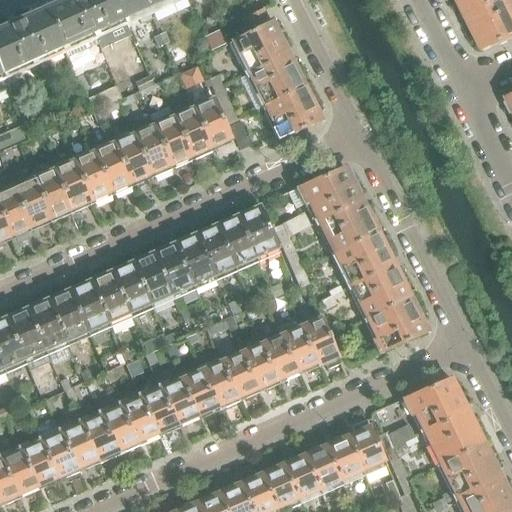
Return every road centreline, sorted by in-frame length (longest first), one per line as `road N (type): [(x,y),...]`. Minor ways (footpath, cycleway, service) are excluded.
road 1 (residential): [(101,511),(465,348)]
road 2 (residential): [(0,293),(358,138)]
road 3 (residential): [(358,138),(465,348)]
road 4 (residential): [(290,0),(358,138)]
